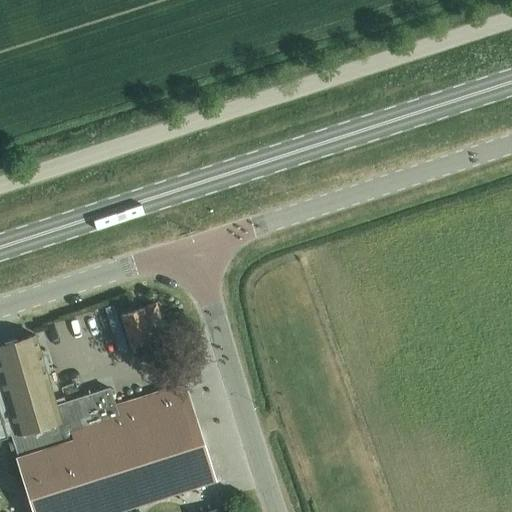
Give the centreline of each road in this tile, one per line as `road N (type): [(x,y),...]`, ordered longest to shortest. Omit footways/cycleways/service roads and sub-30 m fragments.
road 1 (unclassified): [(0,183),(511,17)]
road 2 (primary): [(0,241),(511,78)]
road 3 (unclassified): [(192,249),(511,145)]
road 4 (unclassified): [(278,511),(192,249)]
road 5 (unclassified): [(0,311),(192,249)]
